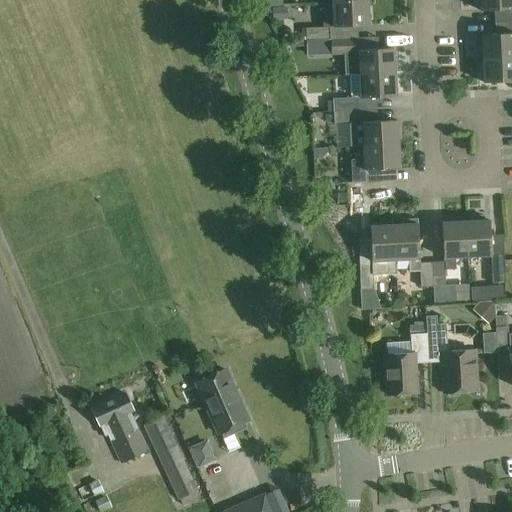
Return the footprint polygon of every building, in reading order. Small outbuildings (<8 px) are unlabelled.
[(511,0),(479,0),(480,11),(494,10),(495,22),(511,21),(511,0)] [(324,27),(305,28),(306,41),(308,41),(331,40),(330,28),(359,26),(369,26),(368,2),(322,4),(324,27)] [(286,7),(283,7),(272,8),(272,20),(284,19),(287,19),(286,7)] [(511,21),(495,22),(495,34),(481,35),(483,59),(511,57),(511,21)] [(336,39),(358,38),(358,30),(336,31),(336,39)] [(362,38),(331,40),(331,56),(343,55),(344,75),(349,75),(360,74),(395,73),(394,49),(363,50),(362,38)] [(511,57),(483,59),(484,83),(511,81),(511,57)] [(350,99),(333,99),(334,112),(358,111),(358,99),(377,98),(396,97),(395,73),(360,74),(349,75),(350,99)] [(358,111),(334,112),(334,125),(351,124),(351,134),(352,147),(363,146),(398,145),(397,121),(359,122),(358,111)] [(364,158),(352,158),(353,170),(353,183),(378,182),(378,169),(398,169),(400,168),(398,145),(363,146),(364,158)] [(484,216),(470,216),(470,221),(466,222),(467,257),(491,256),(490,220),(485,221),(484,216)] [(467,257),(466,222),(461,222),(461,217),(447,218),(447,223),(442,223),(444,262),(432,262),(433,287),(446,286),(445,270),(457,269),(457,257),(467,257)] [(433,287),(432,262),(420,263),(418,219),(416,219),(402,220),(403,225),(394,225),(396,260),(410,260),(410,272),(420,272),(421,287),(433,287)] [(396,260),(394,225),(370,226),(372,261),(396,260)] [(491,260),(492,284),(505,284),(504,260),(491,260)] [(374,290),(373,265),(360,266),(362,290),(374,290)] [(487,302),(490,315),(504,312),(500,298),(487,302)] [(427,335),(429,363),(442,363),(444,393),(447,392),(449,396),(458,396),(459,392),(476,391),(474,350),(448,352),(446,323),(435,324),(435,315),(427,315),(427,320),(426,320),(427,335)] [(508,350),(507,326),(495,327),(496,351),(508,350)] [(415,364),(429,363),(427,335),(411,336),(412,354),(385,355),(388,395),(416,393),(415,364)] [(222,432),(224,437),(246,428),(244,422),(248,421),(225,370),(196,382),(219,434),(222,432)] [(120,463),(146,451),(128,412),(131,410),(124,393),(90,409),(97,425),(101,424),(120,463)] [(163,416),(143,426),(163,468),(183,459),(163,416)] [(96,480),(89,483),(94,495),(101,491),(96,480)] [(201,496),(198,489),(180,497),(184,504),(201,496)] [(271,511),(264,494),(224,511),(271,511)] [(105,496),(96,500),(101,511),(109,507),(105,496)]
